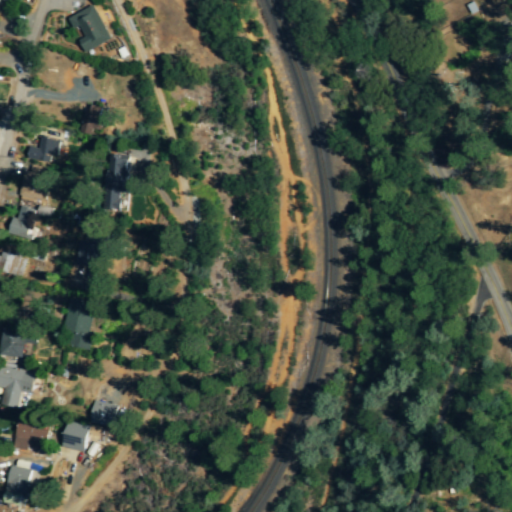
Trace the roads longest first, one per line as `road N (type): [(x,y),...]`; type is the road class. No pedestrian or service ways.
road 1 (residential): [(64,511),(153,421),(181,312),(180,195),(154,91),(118,9)]
road 2 (track): [(203,511),(244,466),(298,255),(233,0)]
road 3 (track): [(313,511),(360,327),(366,177),(324,0)]
road 4 (tertiary): [(511,335),(346,0)]
road 5 (residential): [(480,270),(399,511)]
road 6 (residential): [(0,156),(20,95),(18,62),(41,0)]
